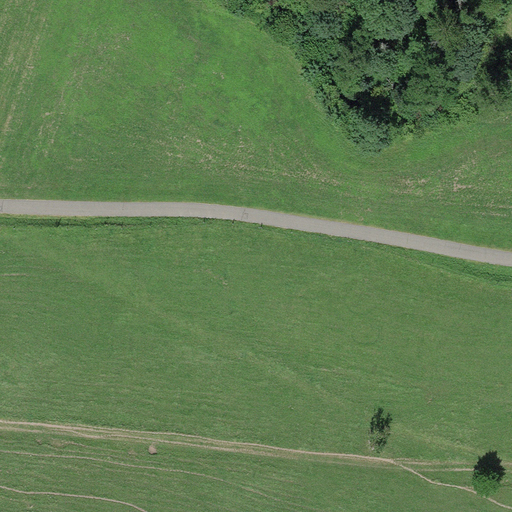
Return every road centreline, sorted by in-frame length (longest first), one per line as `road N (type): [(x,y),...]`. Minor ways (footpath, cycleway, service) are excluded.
road 1 (track): [(0,241),(391,437),(496,469)]
road 2 (track): [(0,206),(206,209),(511,259)]
road 3 (track): [(511,471),(403,470),(0,425)]
